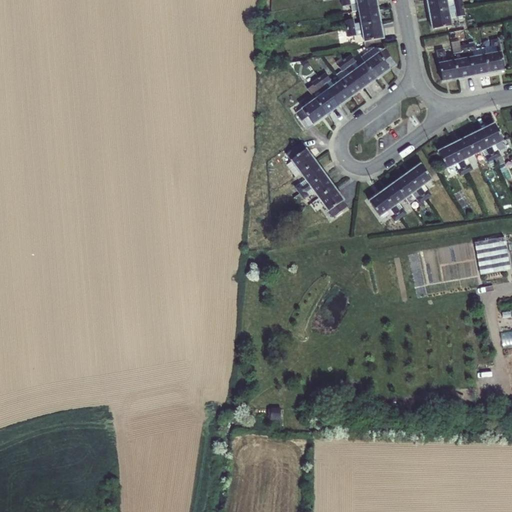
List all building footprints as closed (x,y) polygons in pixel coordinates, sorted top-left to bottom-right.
[(356,0),(340,0),(342,6),(350,5),(352,12),(359,10),(356,0)] [(377,7),(375,0),(356,0),(359,10),(377,7)] [(427,0),(430,13),(448,10),(446,0),(427,0)] [(453,0),(446,0),(448,10),(463,7),(461,0),(453,0)] [(377,7),(359,10),(361,23),(362,26),(380,23),(377,7)] [(463,7),(448,10),(450,18),(465,16),(463,7)] [(450,18),(448,10),(430,13),(433,30),(452,26),(450,18)] [(346,28),(362,26),(361,23),(354,24),(353,19),(345,21),(346,28)] [(380,23),(362,26),(364,41),(365,42),(383,39),(380,23)] [(364,41),(362,26),(346,28),(346,29),(348,37),(354,36),(355,43),(364,41)] [(457,36),(465,35),(464,30),(455,32),(449,33),(450,39),(457,38),(457,36)] [(485,55),(501,52),(498,39),(491,40),(492,47),(483,48),(485,55)] [(470,58),(485,55),(483,48),(476,49),(475,44),(474,44),(468,45),(470,58)] [(453,54),(455,61),(470,58),(468,45),(461,46),(462,52),(453,54)] [(379,52),(378,53),(389,69),(395,64),(384,49),(379,52)] [(439,64),(448,62),(446,55),(445,55),(444,49),(436,51),(439,64)] [(485,55),(488,73),(504,70),(501,52),(485,55)] [(376,78),(389,69),(378,53),(366,62),(376,78)] [(343,59),(352,72),(355,70),(351,65),(356,61),(350,54),(343,59)] [(470,58),(473,76),(488,73),(485,55),(470,58)] [(336,75),(340,81),(352,72),(343,59),(342,57),(335,62),(341,71),(336,75)] [(454,61),(458,79),(473,76),(470,58),(455,61),(454,61)] [(448,62),(439,64),(442,81),(458,79),(454,61),(448,62)] [(352,72),(364,87),(376,78),(366,62),(355,70),(352,72)] [(340,81),(351,96),(364,87),(352,72),(340,81)] [(311,83),(320,95),(327,90),(334,85),(325,73),(319,77),(311,83)] [(327,90),(339,106),(351,96),(340,81),(334,85),(327,90)] [(315,99),(326,115),(339,106),(327,90),(320,95),(315,99)] [(313,124),(326,115),(315,99),(302,109),(313,124)] [(296,113),(306,128),(313,124),(302,109),(296,113)] [(495,124),(480,131),(488,147),(491,146),(503,140),(495,124)] [(486,149),(488,147),(480,131),(466,138),(474,154),(486,149)] [(474,154),(466,138),(452,144),(460,161),(464,159),(474,154)] [(291,159),(305,149),(306,149),(302,143),(286,154),(291,161),(292,161),(291,159)] [(458,162),(460,161),(452,144),(438,151),(446,168),(458,162)] [(494,152),(491,146),(488,147),(494,159),(501,156),(498,150),(494,152)] [(488,162),(494,159),(488,147),(486,149),(488,155),(485,157),(487,163),(488,162)] [(305,149),(291,159),(292,161),(301,173),(315,162),(305,149)] [(488,155),(486,149),(474,154),(477,161),(485,157),(488,155)] [(477,161),(474,154),(464,159),(466,165),(470,164),(471,165),(478,162),(477,161)] [(501,156),(494,159),(497,164),(498,166),(504,162),(501,156)] [(473,169),(471,165),(470,164),(466,165),(464,159),(460,161),(466,173),(473,169)] [(301,173),(292,161),(291,161),(286,165),(295,177),(301,173)] [(466,173),(460,161),(458,162),(460,168),(457,170),(457,171),(460,176),(466,173)] [(315,162),(301,173),(306,179),(310,185),(324,175),(315,162)] [(460,168),(458,162),(446,168),(450,175),(457,171),(457,170),(460,168)] [(420,165),(408,174),(418,189),(421,187),(424,184),(431,179),(420,165)] [(416,190),(418,189),(408,174),(395,183),(406,197),(416,190)] [(310,185),(310,186),(319,198),(333,187),(324,175),(310,185)] [(310,186),(310,185),(306,179),(300,183),(294,187),(299,194),(310,186)] [(395,183),(381,193),(392,207),(395,205),(405,198),(406,197),(395,183)] [(319,198),(310,186),(299,194),(303,199),(307,197),(312,203),(319,198)] [(333,187),(319,198),(323,203),(328,211),(343,201),(333,187)] [(424,192),(421,187),(418,189),(426,199),(431,195),(428,190),(424,192)] [(419,203),(426,199),(418,189),(416,190),(419,196),(416,198),(416,199),(419,203)] [(410,204),(416,199),(416,198),(419,196),(416,190),(406,197),(405,198),(410,204)] [(390,209),(392,207),(381,193),(369,201),(379,216),(390,209)] [(303,199),(299,194),(291,199),(294,204),(303,199)] [(319,198),(312,203),(316,208),(323,203),(319,198)] [(403,209),(410,204),(405,198),(395,205),(399,210),(403,208),(403,209)] [(343,201),(328,211),(332,217),(347,205),(343,201)] [(399,210),(395,205),(392,207),(400,217),(406,213),(403,209),(403,208),(399,210)] [(400,217),(392,207),(390,209),(394,214),(390,216),(394,222),(400,217)] [(392,275),(393,298),(419,297),(419,286),(410,286),(409,274),(405,274),(405,280),(396,281),(395,275),(392,275)] [(502,319),(511,317),(511,311),(501,313),(502,319)] [(270,407),(270,419),(280,419),(280,407),(270,407)]
